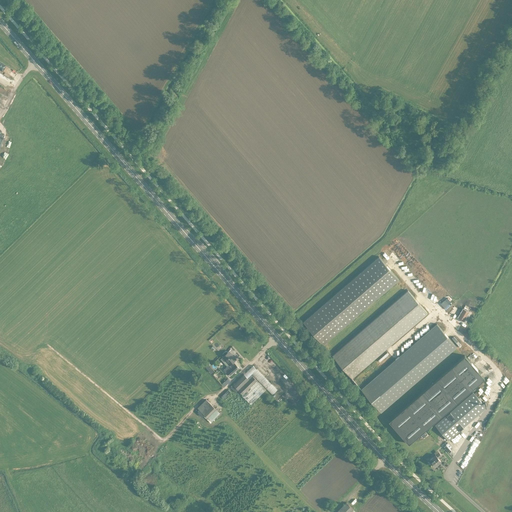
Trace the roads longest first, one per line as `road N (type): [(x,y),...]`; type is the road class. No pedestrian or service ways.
road 1 (secondary): [(439,511),(0,21)]
road 2 (track): [(48,344),(161,438),(202,397),(220,391)]
